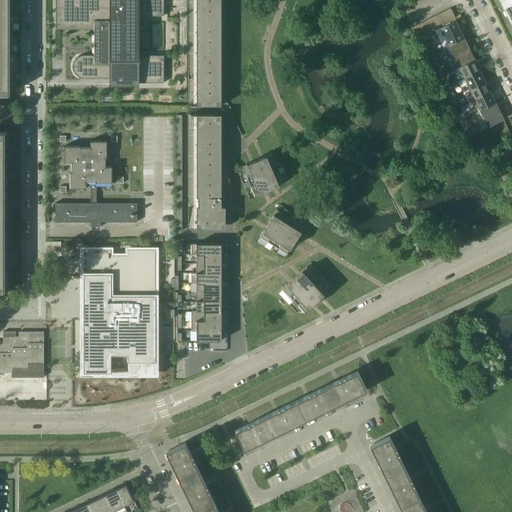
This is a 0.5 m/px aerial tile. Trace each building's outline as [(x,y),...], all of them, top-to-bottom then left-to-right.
[(0,0),(0,94),(8,94),(8,93),(8,74),(8,54),(8,34),(8,15),(9,15),(9,0),(0,0)] [(163,0),(55,0),(55,29),(70,29),(70,25),(93,25),(93,29),(94,29),(94,55),(83,55),(81,55),(80,56),(78,57),(76,58),(75,59),(74,61),(73,63),(72,65),(72,67),(72,69),(73,70),(74,72),(75,74),(76,75),(78,77),(80,77),(81,78),(83,78),(109,78),(109,86),(139,86),(139,83),(163,83),(163,55),(157,55),(157,58),(139,58),(139,12),(156,12),(156,16),(163,16),(163,0)] [(195,0),(196,105),(196,106),(221,106),(220,0),(195,0)] [(405,0),(400,3),(405,14),(411,12),(405,0)] [(412,0),(405,0),(411,12),(416,9),(412,0)] [(418,0),(412,0),(416,9),(422,6),(418,0)] [(511,0),(501,0),(511,22),(511,0)] [(450,8),(444,11),(450,23),(455,20),(456,20),(450,8)] [(444,11),(439,14),(444,25),(450,23),(444,11)] [(439,14),(433,16),(439,28),(444,25),(439,14)] [(433,16),(428,19),(433,31),(439,28),(433,16)] [(428,19),(423,22),(428,33),(433,31),(428,19)] [(450,23),(444,25),(439,28),(448,46),(464,38),(455,20),(450,23)] [(423,22),(417,24),(423,36),(428,33),(423,22)] [(417,24),(412,27),(417,39),(423,36),(417,24)] [(464,38),(448,46),(453,57),(469,49),(464,38)] [(456,69),(474,59),(469,49),(453,57),(448,59),(453,70),(456,69)] [(480,70),(474,59),(456,69),(457,72),(460,71),(463,78),(480,70)] [(463,91),(485,81),(480,70),(463,78),(467,84),(461,87),(463,91)] [(474,100),(490,92),(485,81),(463,91),(469,102),(474,100)] [(495,103),(490,92),(474,100),(479,110),(495,103)] [(495,103),(479,110),(487,127),(503,119),(495,103)] [(221,206),(221,158),(221,115),(196,115),(196,228),(225,228),(225,206),(221,206)] [(81,147),(81,146),(64,146),(64,162),(71,162),(71,172),(69,172),(69,188),(86,188),(86,183),(91,183),(91,189),(96,189),(96,183),(112,183),(112,166),(105,166),(105,157),(106,157),(106,141),(90,141),(90,147),(81,147)] [(277,168),(271,153),(256,160),(263,174),(277,168)] [(263,174),(256,160),(242,166),(248,181),(263,174)] [(284,183),(277,168),(263,174),(269,189),(284,183)] [(269,189),(263,174),(248,181),(254,196),(269,189)] [(91,203),(86,203),(55,203),(55,222),(55,221),(90,221),(90,227),(91,227),(100,227),(100,221),(131,222),(136,222),(136,203),(130,203),(130,204),(96,203),(96,193),(91,193),(91,203)] [(281,231),(290,218),(276,209),(268,223),(281,231)] [(298,235),(304,226),(290,218),(281,231),(295,240),(298,235)] [(273,245),(281,231),(268,223),(259,236),(273,245)] [(295,240),(281,231),(273,245),(286,254),(295,240)] [(221,254),(221,243),(191,243),(191,254),(196,254),(221,254)] [(110,249),(83,249),(83,275),(83,320),(83,373),(110,373),(110,369),(110,355),(127,355),(127,362),(128,362),(155,362),(155,249),(127,249),(127,255),(110,255),(110,249)] [(221,263),(221,254),(196,254),(196,263),(221,263)] [(221,272),(221,263),(196,263),(196,272),(221,272)] [(305,289),(317,278),(306,267),(294,277),(305,289)] [(221,283),(221,272),(196,272),(191,272),(191,283),(196,283),(221,283)] [(293,300),(305,289),(294,277),(282,288),(293,300)] [(328,290),(317,278),(305,289),(316,301),(328,290)] [(221,292),(221,283),(196,283),(196,292),(221,292)] [(304,312),(316,301),(305,289),(293,300),(304,312)] [(221,302),(221,292),(196,292),(196,302),(221,302)] [(221,311),(221,302),(196,302),(196,311),(221,311)] [(221,321),(221,311),(196,311),(191,311),(191,321),(221,321)] [(221,331),(221,321),(191,321),(191,331),(195,331),(221,331)] [(0,372),(11,372),(11,377),(43,377),(43,332),(18,332),(18,336),(15,336),(15,331),(3,331),(3,341),(0,341),(0,372)] [(221,341),(221,331),(195,331),(195,341),(221,341)] [(357,371),(339,380),(327,386),(336,405),(366,390),(357,371)] [(327,386),(308,395),(296,401),(306,420),(336,405),(327,386)] [(296,401),(265,416),(275,435),(306,420),(296,401)] [(244,450),(275,435),(265,416),(235,431),(244,450)] [(404,467),(395,449),(389,436),(370,445),(385,476),(404,467)] [(165,452),(181,483),(200,474),(185,443),(174,448),(165,452)] [(419,498),(410,479),(404,467),(385,476),(400,507),(419,498)] [(198,511),(215,504),(206,486),(200,474),(181,483),(194,511),(198,511)] [(125,484),(116,489),(124,505),(134,501),(125,484)] [(124,505),(116,489),(106,493),(114,510),(124,505)] [(110,511),(114,510),(106,493),(96,498),(102,511),(110,511)] [(102,511),(96,498),(86,503),(90,511),(102,511)] [(425,511),(419,498),(400,507),(402,511),(425,511)] [(90,511),(86,503),(77,508),(78,511),(90,511)]
